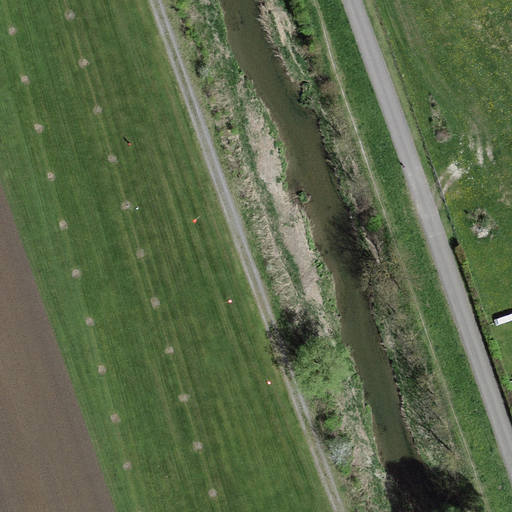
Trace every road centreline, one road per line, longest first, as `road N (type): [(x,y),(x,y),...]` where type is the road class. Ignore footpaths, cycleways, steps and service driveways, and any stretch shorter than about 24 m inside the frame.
road 1 (track): [(165,0),(346,511)]
road 2 (unclassified): [(354,0),(511,448)]
